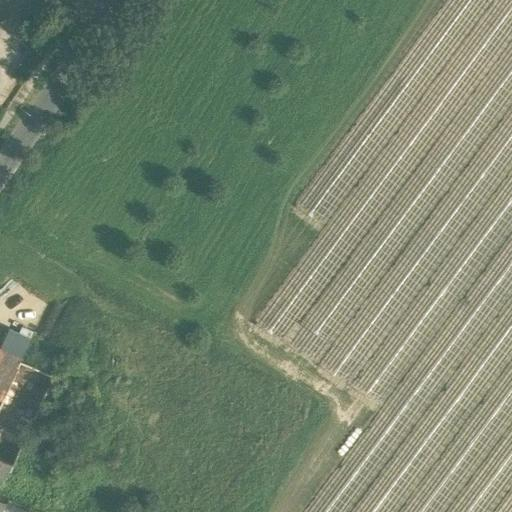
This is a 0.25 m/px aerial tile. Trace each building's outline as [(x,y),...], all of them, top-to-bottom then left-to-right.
[(27,343),(8,334),(0,350),(0,351),(20,361),(27,343)] [(0,351),(0,373),(13,380),(20,363),(21,361),(0,351)] [(0,373),(0,397),(4,399),(13,381),(13,380),(0,373)] [(11,468),(0,463),(0,485),(2,486),(11,468)] [(92,467),(74,465),(72,483),(90,485),(90,481),(99,482),(100,471),(92,470),(92,467)]
